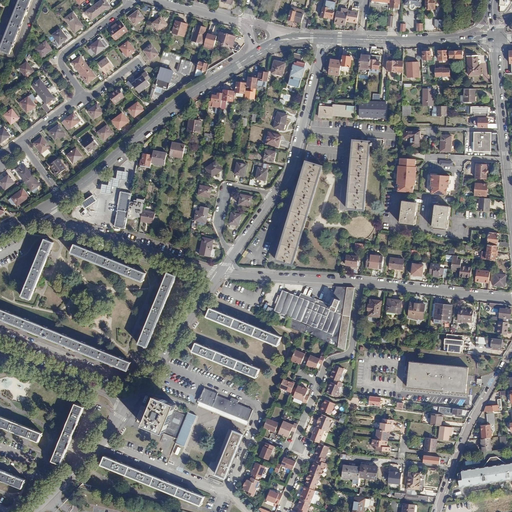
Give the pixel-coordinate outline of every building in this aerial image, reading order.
[(30,0),(16,0),(0,41),(0,50),(9,54),(30,0)] [(105,0),(102,0),(95,5),(101,13),(110,6),(105,0)] [(326,0),(325,8),(324,8),(322,17),(333,19),(336,0),(326,0)] [(399,1),(390,0),(389,9),(398,10),(399,1)] [(420,0),(405,0),(405,5),(410,6),(410,8),(410,10),(411,10),(413,10),(414,10),(415,8),(415,6),(420,6),(420,0)] [(425,0),(425,9),(435,9),(435,0),(425,0)] [(91,20),(101,13),(95,5),(86,12),(91,20)] [(297,9),(291,8),(288,20),(289,21),(292,22),(293,21),(294,20),(302,22),(303,15),(296,13),(297,9)] [(138,10),(129,17),(135,25),(144,18),(138,10)] [(347,14),(336,12),(334,23),(341,24),(340,26),(344,27),(345,23),(356,25),(358,13),(347,12),(347,14)] [(167,24),(161,16),(151,24),(157,32),(167,24)] [(76,17),(68,23),(75,32),(83,26),(76,17)] [(442,27),(442,20),(434,20),(434,28),(442,27)] [(187,25),(176,22),(172,32),(183,36),(187,25)] [(121,23),(110,32),(116,40),(127,31),(121,23)] [(205,28),(196,25),(194,31),(193,31),(191,39),(201,42),(205,28)] [(60,29),(52,35),(59,45),(67,39),(60,29)] [(211,34),(207,33),(205,42),(214,46),(217,36),(213,35),(213,34),(211,33),(211,34)] [(235,37),(220,33),(218,43),(232,47),(235,37)] [(101,39),(100,37),(98,39),(99,40),(90,47),(96,55),(108,45),(103,38),(101,39)] [(46,42),(36,49),(42,57),(52,50),(46,42)] [(127,42),(119,48),(126,57),(134,51),(127,42)] [(151,46),(143,52),(149,62),(157,56),(151,46)] [(179,63),(181,56),(164,51),(161,58),(179,63)] [(447,51),(438,51),(438,60),(447,60),(447,51)] [(431,52),(423,52),(424,60),(432,60),(431,52)] [(369,71),(371,55),(360,54),(359,70),(369,71)] [(381,55),(371,54),(371,55),(369,71),(368,78),(375,79),(376,71),(378,71),(378,69),(379,68),(381,55)] [(342,55),(342,61),(340,71),(352,73),(354,56),(342,55)] [(477,56),(468,56),(469,76),(480,75),(480,68),(478,68),(477,56)] [(88,67),(81,58),(72,64),(79,74),(88,67)] [(106,58),(98,64),(105,73),(113,67),(106,58)] [(340,71),(342,61),(332,59),(329,73),(340,75),(340,71)] [(181,66),(178,66),(177,70),(180,71),(179,72),(187,74),(188,72),(190,73),(193,63),(183,60),(181,66)] [(207,63),(199,61),(197,67),(205,69),(207,63)] [(285,63),(275,61),(273,70),(272,73),(282,76),(285,63)] [(306,64),(295,61),(289,84),(300,87),(306,64)] [(403,62),(387,61),(386,71),(402,73),(403,62)] [(33,72),(26,62),(18,68),(25,78),(33,72)] [(418,62),(406,63),(407,78),(419,77),(418,62)] [(94,76),(88,67),(79,74),(85,83),(94,76)] [(173,72),(161,68),(156,86),(168,89),(173,72)] [(450,76),(449,68),(442,69),(442,68),(434,69),(435,77),(450,76)] [(257,80),(258,71),(255,71),(254,77),(248,76),(247,85),(257,87),(257,85),(257,80)] [(268,80),(269,73),(260,71),(259,80),(257,80),(257,85),(266,87),(268,80)] [(146,74),(132,84),(139,93),(149,85),(145,80),(149,78),(146,74)] [(39,80),(31,86),(38,95),(46,89),(39,80)] [(246,83),(237,81),(235,91),(244,92),(246,83)] [(433,88),(424,88),(423,105),(433,105),(433,88)] [(53,99),(46,89),(38,95),(45,105),(53,99)] [(117,89),(108,96),(114,104),(123,97),(117,89)] [(234,91),(223,89),(223,94),(222,99),(232,101),(234,91)] [(474,89),(463,89),(462,102),(473,102),(474,89)] [(222,99),(223,94),(217,93),(216,95),(213,95),(212,101),(210,100),(209,105),(221,107),(222,99)] [(285,100),(289,101),(290,96),(282,94),(279,103),(284,104),(285,100)] [(34,106),(27,96),(19,102),(26,112),(34,106)] [(372,99),(361,99),(360,115),(387,115),(387,99),(380,99),(372,99)] [(137,103),(128,110),(134,118),(143,111),(137,103)] [(333,107),(320,106),(319,116),(332,117),(332,115),(353,117),(354,106),(333,104),(333,107)] [(410,105),(403,104),(402,114),(409,114),(410,105)] [(97,105),(88,112),(94,120),(103,113),(97,105)] [(446,105),(437,105),(436,115),(446,115),(446,105)] [(18,118),(10,109),(2,114),(10,124),(18,118)] [(288,114),(279,112),(275,126),(284,129),(288,114)] [(73,113),(64,120),(69,128),(79,121),(73,113)] [(122,114),(113,121),(119,129),(128,122),(122,114)] [(202,120),(190,118),(188,129),(201,131),(202,120)] [(488,118),(478,118),(478,121),(473,120),(473,124),(478,124),(478,127),(496,127),(496,124),(487,124),(488,118)] [(57,124),(48,132),(54,140),(57,137),(59,140),(65,135),(57,124)] [(106,126),(97,133),(103,141),(112,134),(106,126)] [(3,128),(0,130),(0,143),(9,136),(3,128)] [(420,130),(406,130),(405,136),(410,137),(410,145),(419,145),(420,130)] [(282,135),(269,132),(266,144),(277,146),(278,139),(281,140),(282,135)] [(491,133),(474,133),(474,151),(491,152),(491,133)] [(451,135),(441,135),(440,151),(450,151),(451,135)] [(91,138),(82,144),(88,153),(97,146),(91,138)] [(42,139),(34,145),(41,154),(44,158),(50,153),(47,149),(49,148),(42,139)] [(371,141),(354,139),(347,208),(364,210),(371,141)] [(184,144),(173,142),(171,153),(182,156),(184,144)] [(76,149),(67,156),(73,164),(82,157),(76,149)] [(276,151),(267,149),(265,159),(274,161),(276,151)] [(167,153),(154,150),(153,155),(151,163),(164,165),(167,153)] [(151,163),(153,155),(143,153),(142,159),(141,159),(140,163),(151,165),(151,163)] [(254,154),(247,153),(246,160),(253,161),(254,154)] [(417,167),(415,167),(416,159),(401,158),(400,165),(399,165),(397,183),(399,183),(398,191),(413,192),(414,185),(415,185),(417,167)] [(214,160),(205,166),(212,177),(221,171),(214,160)] [(59,162),(51,168),(58,178),(66,172),(59,162)] [(306,162),(276,260),(292,265),(322,166),(306,162)] [(246,165),(236,163),(234,174),(244,176),(246,165)] [(269,164),(261,163),(260,168),(258,167),(255,178),(266,180),(269,164)] [(487,166),(477,165),(476,178),(486,179),(487,166)] [(19,167),(15,170),(24,182),(32,176),(25,167),(21,169),(19,167)] [(7,175),(0,180),(0,185),(4,190),(13,183),(7,175)] [(447,188),(449,188),(450,177),(432,175),(431,187),(432,187),(432,194),(447,195),(447,188)] [(39,185),(32,176),(24,182),(32,193),(36,191),(35,188),(39,185)] [(488,185),(476,184),(475,195),(487,196),(488,185)] [(212,188),(201,186),(199,195),(210,198),(212,188)] [(129,191),(121,190),(117,210),(118,210),(128,212),(132,192),(129,191)] [(26,200),(20,192),(10,199),(16,207),(26,200)] [(251,196),(240,194),(238,204),(249,206),(251,196)] [(97,201),(93,195),(81,203),(85,209),(97,201)] [(140,224),(142,214),(145,200),(138,198),(133,230),(139,232),(140,224)] [(491,199),(480,198),(479,212),(490,213),(491,199)] [(415,203),(401,201),(398,223),(412,225),(415,203)] [(448,207),(433,205),(430,227),(444,229),(448,207)] [(199,211),(196,211),(194,221),(205,223),(208,208),(200,206),(199,211)] [(128,212),(118,210),(115,227),(125,229),(128,212)] [(242,215),(232,213),(229,223),(240,225),(242,215)] [(155,217),(142,214),(140,224),(147,225),(147,227),(153,228),(155,217)] [(495,233),(488,232),(487,243),(497,245),(498,237),(495,237),(495,233)] [(214,240),(203,238),(200,251),(211,253),(214,240)] [(53,242),(45,239),(22,296),(30,300),(53,242)] [(146,273),(75,244),(71,253),(142,282),(146,273)] [(486,245),(485,252),(496,253),(497,246),(486,245)] [(485,252),(482,251),(481,259),(495,261),(496,253),(485,252)] [(383,255),(368,254),(367,266),(382,268),(383,255)] [(458,255),(453,254),(451,268),(461,270),(460,276),(471,277),(472,267),(461,265),(462,258),(458,258),(458,255)] [(358,256),(346,255),(346,264),(357,265),(358,256)] [(404,259),(391,258),(389,270),(402,271),(404,259)] [(441,265),(431,263),(430,274),(433,274),(433,276),(446,278),(447,269),(440,268),(441,265)] [(425,265),(412,264),(411,275),(423,277),(425,265)] [(490,271),(477,270),(475,281),(482,282),(482,280),(489,281),(490,271)] [(176,276),(168,273),(138,343),(147,347),(176,276)] [(506,275),(495,274),(494,285),(505,286),(506,275)] [(314,304),(283,291),(275,310),(288,316),(287,319),(288,320),(285,326),(302,333),(345,351),(355,288),(336,287),(328,305),(316,300),(314,304)] [(402,300),(388,299),(387,312),(400,313),(402,300)] [(383,302),(371,300),(370,304),(368,304),(367,311),(369,311),(368,316),(381,318),(383,302)] [(424,304),(410,302),(409,317),(423,318),(424,304)] [(500,309),(498,322),(507,323),(507,319),(509,319),(510,309),(505,308),(505,305),(489,303),(488,306),(490,307),(490,308),(500,309)] [(451,306),(435,304),(434,319),(450,321),(451,306)] [(132,363),(0,308),(0,318),(5,320),(26,329),(42,335),(61,343),(80,351),(99,359),(117,366),(129,371),(132,363)] [(223,313),(210,308),(207,316),(278,346),(282,338),(268,332),(246,323),(223,313)] [(473,311),(458,309),(457,319),(472,320),(473,311)] [(498,322),(496,334),(504,335),(505,329),(506,329),(507,323),(498,322)] [(462,340),(463,336),(447,334),(446,339),(445,339),(443,351),(462,353),(464,341),(462,340)] [(476,337),(476,346),(484,347),(485,337),(476,337)] [(503,341),(488,339),(487,349),(492,349),(492,350),(502,351),(503,341)] [(260,369),(196,343),(192,351),(257,378),(260,369)] [(307,355),(297,351),(293,361),(302,365),(304,361),(309,362),(311,357),(312,355),(307,354),(307,355)] [(320,361),(311,357),(309,362),(307,366),(317,370),(319,365),(323,366),(326,359),(322,357),(320,361)] [(468,368),(409,362),(407,387),(465,393),(468,368)] [(330,378),(335,380),(339,381),(344,368),(335,365),(330,378)] [(295,385),(285,380),(281,389),(292,393),(291,395),(295,397),(297,390),(294,389),(295,385)] [(333,383),(331,382),(327,393),(336,397),(336,396),(337,396),(339,396),(340,394),(339,392),(338,392),(341,386),(341,387),(343,383),(339,381),(335,380),(333,383)] [(205,388),(199,402),(206,405),(220,410),(233,416),(244,420),(250,423),(254,411),(239,405),(240,401),(233,399),(231,402),(226,399),(227,396),(221,394),(221,395),(205,388)] [(307,394),(297,390),(295,397),(294,398),(304,402),(303,403),(307,405),(310,398),(307,396),(307,394)] [(165,434),(165,433),(174,410),(176,405),(156,396),(151,410),(148,408),(149,407),(144,406),(143,408),(141,411),(147,413),(147,412),(149,413),(144,425),(165,434)] [(382,398),(371,397),(370,406),(380,408),(382,398)] [(324,407),(323,407),(321,411),(332,416),(336,405),(326,401),(324,407)] [(85,408),(76,404),(53,461),(62,465),(66,455),(74,436),(82,417),(85,408)] [(462,409),(438,406),(438,414),(440,414),(452,416),(452,414),(461,415),(462,409)] [(187,416),(174,410),(165,433),(178,438),(187,416)] [(189,413),(187,416),(178,438),(171,456),(180,460),(184,450),(195,422),(198,417),(195,416),(189,413)] [(431,425),(441,426),(441,421),(439,421),(440,414),(438,414),(432,413),(431,425)] [(41,433),(0,415),(0,426),(38,442),(41,433)] [(319,424),(317,428),(325,431),(329,433),(331,429),(330,429),(334,420),(323,415),(321,419),(320,419),(318,423),(319,424)] [(297,420),(287,416),(282,428),(291,432),(295,425),(298,427),(301,420),(297,418),(297,420)] [(279,423),(267,418),(264,427),(275,432),(279,423)] [(382,423),(381,431),(388,432),(392,432),(393,425),(394,425),(395,422),(384,420),(383,424),(382,423)] [(481,434),(482,438),(491,437),(492,437),(491,423),(488,423),(482,424),(482,433),(481,434)] [(441,426),(440,440),(450,442),(451,434),(453,434),(453,428),(441,426)] [(311,440),(320,444),(325,431),(317,428),(311,440)] [(219,465),(232,430),(229,429),(215,463),(219,465)] [(378,430),(376,440),(387,441),(388,432),(381,431),(378,430)] [(244,435),(234,432),(216,475),(226,479),(231,467),(241,443),(244,435)] [(491,437),(482,438),(483,451),(492,449),(491,437)] [(427,439),(425,451),(435,452),(435,446),(438,447),(439,440),(427,439)] [(376,440),(373,440),(372,446),(377,446),(376,451),(391,452),(392,448),(388,447),(389,441),(387,441),(376,440)] [(266,442),(264,446),(260,456),(269,460),(273,450),(274,446),(266,442)] [(317,460),(318,460),(328,464),(329,461),(328,460),(333,449),(321,444),(316,455),(318,456),(317,460)] [(459,480),(456,480),(458,487),(492,482),(492,480),(499,479),(499,480),(511,478),(511,457),(507,458),(503,455),(501,448),(500,449),(492,449),(483,451),(480,451),(482,458),(478,463),(461,465),(458,471),(460,479),(459,480)] [(118,462),(105,456),(101,465),(202,506),(205,498),(189,491),(164,481),(142,472),(118,462)] [(297,462),(285,458),(282,466),(293,470),(297,462)] [(310,473),(311,474),(320,478),(323,478),(327,469),(330,470),(331,466),(328,464),(318,460),(316,464),(315,463),(310,473)] [(254,475),(252,478),(260,481),(261,482),(267,467),(258,463),(253,474),(254,475)] [(360,478),(361,467),(344,466),(342,478),(353,479),(353,482),(359,482),(360,478)] [(361,466),(361,467),(360,478),(371,479),(370,482),(377,483),(378,468),(361,466)] [(26,480),(0,469),(0,479),(22,489),(26,480)] [(420,474),(410,473),(408,489),(420,490),(421,486),(419,486),(420,474)] [(307,484),(306,487),(315,491),(320,478),(311,474),(307,484)] [(260,481),(252,478),(251,481),(248,480),(247,483),(246,483),(244,486),(245,487),(244,490),(250,493),(249,495),(253,497),(260,481)] [(401,482),(393,481),(393,484),(391,484),(390,488),(400,490),(401,482)] [(306,487),(301,499),(311,503),(316,491),(315,491),(306,487)] [(282,495),(270,490),(266,499),(278,504),(282,495)] [(426,498),(395,493),(394,498),(426,502),(426,498)] [(363,511),(365,498),(354,497),(352,511),(363,511)] [(300,509),(298,511),(307,511),(311,503),(301,499),(299,504),(300,505),(298,508),(300,509)]
